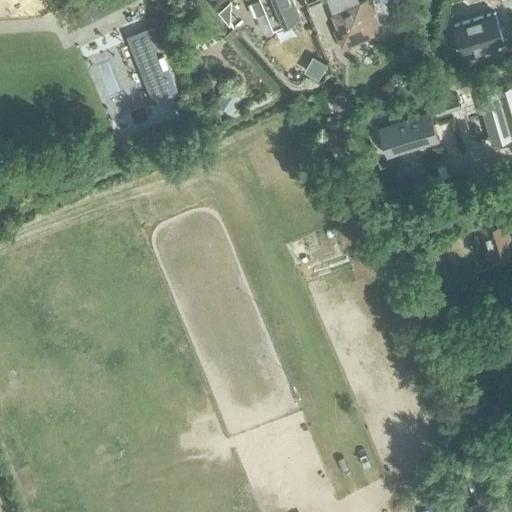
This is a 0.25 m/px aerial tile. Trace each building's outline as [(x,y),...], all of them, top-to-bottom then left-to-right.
[(78,0),(69,5),(79,25),(128,0),(78,0)] [(217,12),(219,15),(229,24),(229,16),(231,0),(222,8),(217,12)] [(253,0),(250,1),(256,15),(265,11),(272,28),(300,17),(292,0),(253,0)] [(336,25),(332,26),(341,47),(371,34),(373,37),(382,34),(372,9),(375,8),(371,0),(359,0),(331,12),(336,25)] [(465,21),(471,40),(485,36),(487,42),(501,37),(494,12),(465,21)] [(154,27),(126,38),(151,101),(171,94),(154,50),(162,47),(154,27)] [(417,41),(414,60),(417,61),(427,62),(428,55),(428,54),(419,41),(417,41)] [(312,55),(304,69),(317,78),(326,64),(312,55)] [(511,84),(478,95),(493,140),(511,134),(511,84)] [(224,87),(215,102),(231,112),(240,97),(224,87)] [(456,95),(433,102),(436,113),(459,106),(456,95)] [(332,101),(331,105),(334,109),(335,109),(338,111),(342,110),(345,107),(346,102),(343,98),(339,96),(335,97),(332,101)] [(429,110),(378,125),(387,154),(438,138),(429,110)] [(461,215),(466,230),(477,226),(488,258),(511,250),(511,216),(511,214),(494,219),(491,207),(461,215)] [(405,232),(404,245),(417,245),(418,232),(405,232)] [(478,475),(468,479),(477,503),(487,499),(478,475)] [(477,503),(465,507),(467,511),(492,511),(487,499),(477,503)]
